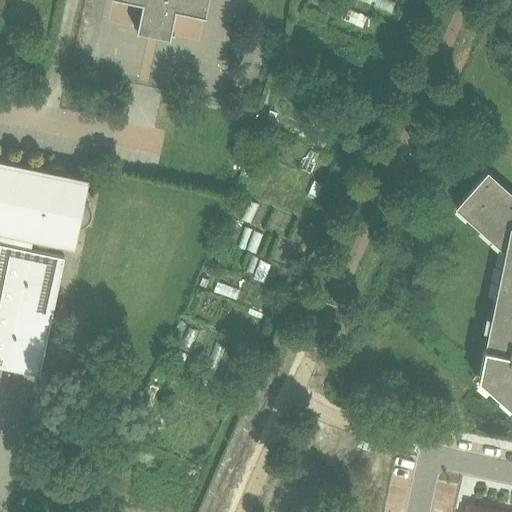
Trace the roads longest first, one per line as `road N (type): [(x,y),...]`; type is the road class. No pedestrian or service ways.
road 1 (residential): [(184,511),(326,176)]
road 2 (residential): [(326,176),(397,0)]
road 3 (residential): [(326,176),(156,143)]
road 4 (unclassified): [(156,143),(0,110)]
